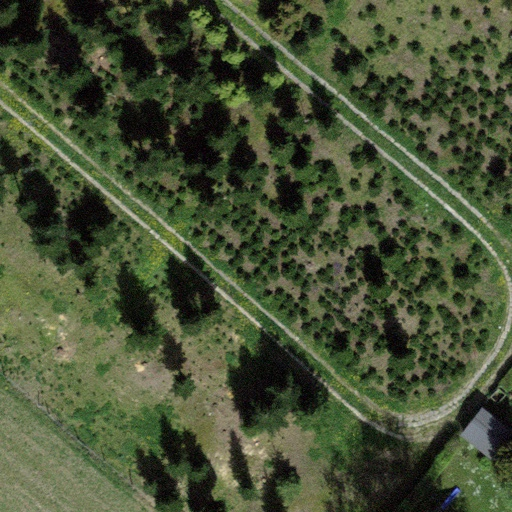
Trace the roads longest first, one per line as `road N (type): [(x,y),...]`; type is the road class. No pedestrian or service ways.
road 1 (track): [(0,91),(374,415),(396,423),(446,409),(498,362),(511,332)]
road 2 (track): [(511,271),(457,203),(216,0)]
